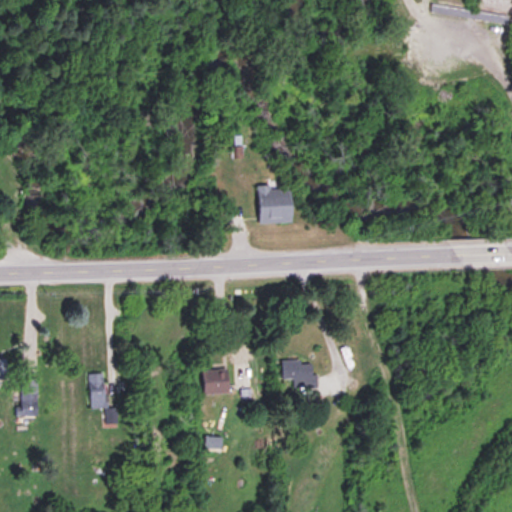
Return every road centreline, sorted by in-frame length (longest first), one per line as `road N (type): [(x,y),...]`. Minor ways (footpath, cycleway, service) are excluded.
road 1 (tertiary): [(0,268),(446,255)]
road 2 (track): [(363,258),(413,511)]
